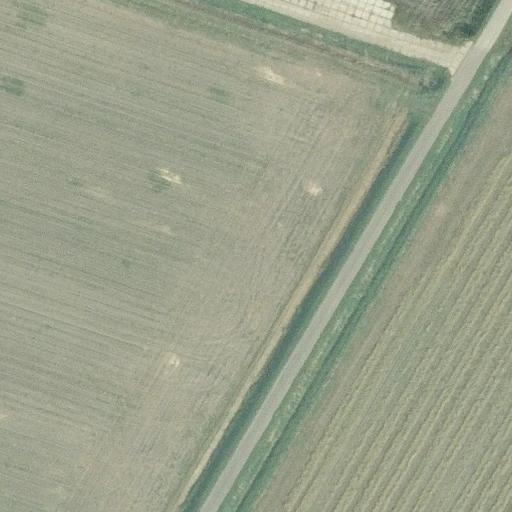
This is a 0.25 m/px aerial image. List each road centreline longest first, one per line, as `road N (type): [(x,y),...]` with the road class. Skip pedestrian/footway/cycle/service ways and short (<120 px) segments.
road 1 (unclassified): [(210,511),(508,0)]
road 2 (track): [(253,0),(465,74)]
